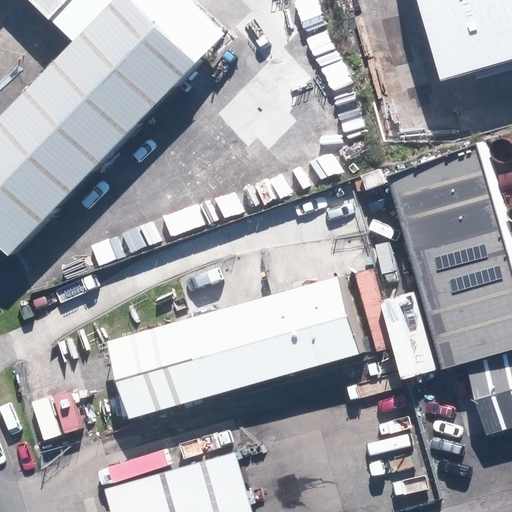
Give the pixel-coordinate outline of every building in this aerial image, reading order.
[(0,231),(24,254),(205,64),(137,0),(123,0),(0,130),(0,231)] [(28,0),(59,29),(86,0),(28,0)] [(511,0),(416,0),(443,92),(511,71),(511,0)] [(388,46),(366,53),(372,73),(394,66),(388,46)] [(511,107),(473,119),(477,131),(511,121),(511,107)] [(511,220),(492,153),(396,182),(454,376),(511,359),(511,220)] [(369,347),(347,270),(117,336),(140,413),(369,347)] [(319,391),(362,376),(356,360),(314,374),(319,391)] [(68,424),(57,392),(41,397),(51,429),(68,424)] [(262,511),(242,444),(115,482),(124,511),(262,511)]
